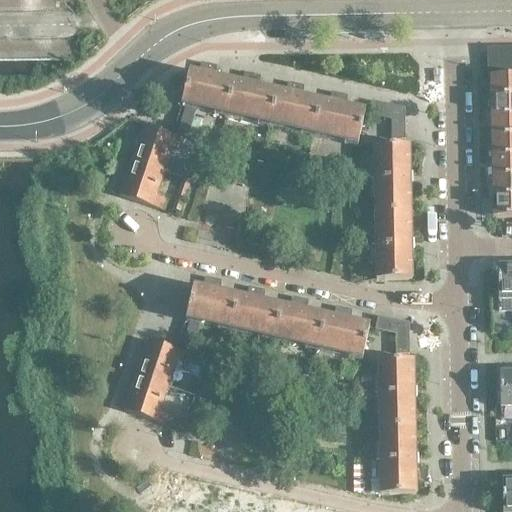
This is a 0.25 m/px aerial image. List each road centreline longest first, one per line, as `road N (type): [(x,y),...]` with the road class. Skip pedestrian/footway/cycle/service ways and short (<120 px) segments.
road 1 (tertiary): [(451,14),(93,24)]
road 2 (residential): [(458,316),(375,306),(163,257),(134,237)]
road 3 (tertiary): [(458,247),(451,14)]
road 4 (tertiary): [(460,511),(458,316)]
